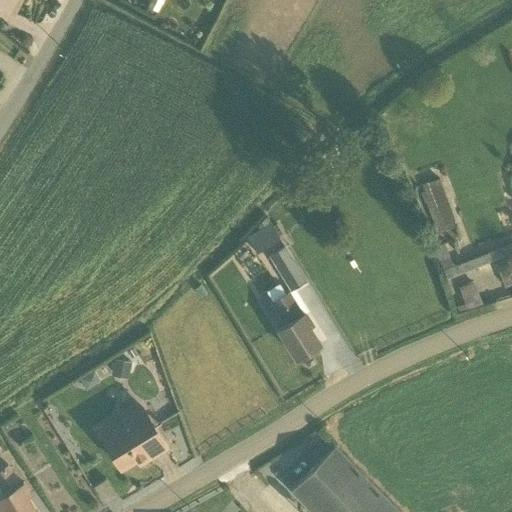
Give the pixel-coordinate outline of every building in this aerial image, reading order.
[(0,0),(0,8),(12,15),(19,0),(0,0)] [(347,153),(340,144),(321,158),(329,169),(341,160),(340,159),(347,153)] [(438,181),(421,187),(423,193),(420,195),(423,204),(425,204),(437,235),(454,229),(452,224),(454,223),(438,181)] [(246,240),(256,256),(279,241),(266,220),(257,229),(259,232),(246,240)] [(511,243),(442,271),(446,280),(511,253),(511,243)] [(444,245),(433,249),(442,271),(451,268),(444,245)] [(306,283),(284,247),(268,257),(289,293),(306,283)] [(511,285),(502,261),(494,264),(503,287),(511,285)] [(481,305),(474,283),(458,288),(463,305),(456,307),(458,313),(481,305)] [(284,295),(278,286),(266,293),(272,303),(270,305),(283,326),(277,330),(295,360),(319,345),(309,329),(314,326),(305,312),(302,314),(289,293),(284,295)] [(131,365),(114,361),(110,377),(127,381),(131,365)] [(114,419),(96,430),(120,470),(147,454),(150,458),(165,449),(140,408),(125,417),(128,423),(120,428),(114,419)] [(399,511),(334,447),(288,492),(308,511),(399,511)] [(0,509),(1,511),(34,511),(27,499),(32,496),(24,483),(20,485),(9,465),(0,470),(0,509)]
